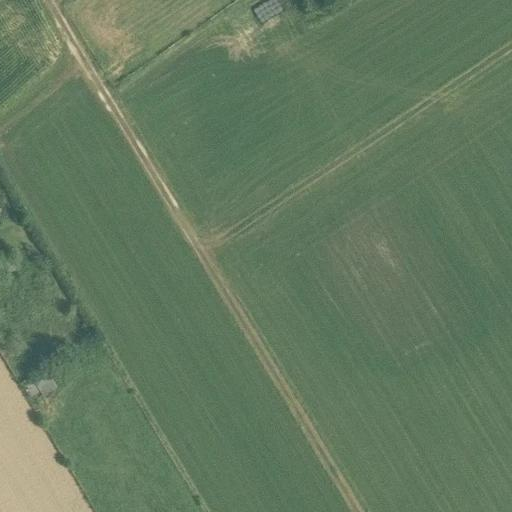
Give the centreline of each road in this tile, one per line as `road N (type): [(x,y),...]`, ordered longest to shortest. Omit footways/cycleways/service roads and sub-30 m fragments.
road 1 (track): [(49,0),(359,511)]
road 2 (track): [(511,47),(201,252)]
